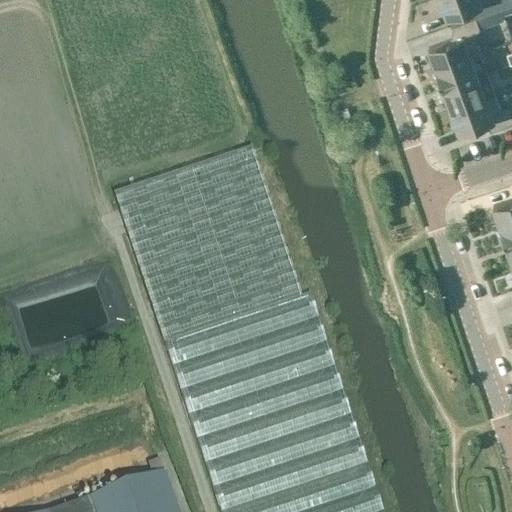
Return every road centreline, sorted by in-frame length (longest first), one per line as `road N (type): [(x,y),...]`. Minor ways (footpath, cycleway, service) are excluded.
road 1 (residential): [(511,433),(427,198)]
road 2 (residential): [(427,198),(383,48),(390,0)]
